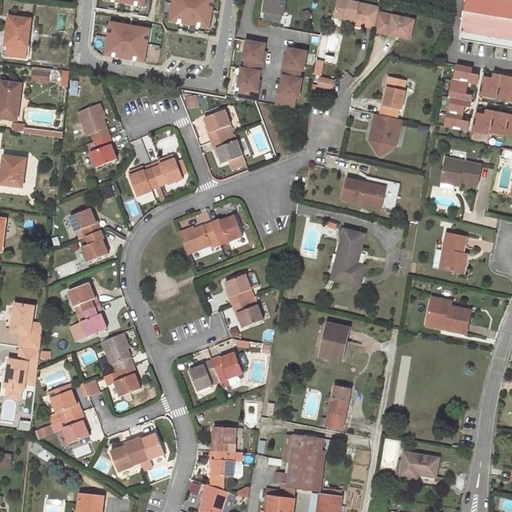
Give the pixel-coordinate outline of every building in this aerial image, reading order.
[(215,0),(172,0),(169,22),(212,27),(215,0)] [(265,11),(281,14),(283,15),(285,0),(265,0),(264,11),(265,11)] [(380,7),(347,0),(338,0),(335,16),(347,19),(348,16),(355,17),(355,21),(354,23),(375,28),(379,12),(380,7)] [(511,0),(466,0),(461,31),(511,39),(511,0)] [(281,14),(265,11),(264,18),(280,21),(281,14)] [(414,20),(379,12),(375,28),(374,30),(410,38),(414,20)] [(6,44),(5,56),(27,58),(31,20),(9,17),(7,36),(8,36),(8,45),(6,44)] [(151,27),(110,22),(105,57),(146,62),(151,27)] [(238,100),(256,102),(258,91),(256,91),(258,82),(260,73),(261,74),(263,64),(261,64),(263,54),(264,46),(246,42),(242,61),(245,61),(243,70),(241,70),(238,88),(240,89),(238,100)] [(278,95),(276,106),(294,109),(295,98),(298,99),(301,80),(299,80),(300,71),(303,72),(306,53),(288,50),(286,58),(284,68),(282,67),(281,77),(283,78),(281,86),(280,95),(278,95)] [(316,73),(322,75),(325,63),(319,61),(316,73)] [(511,91),(511,68),(494,65),(488,101),(510,105),(511,91)] [(50,83),(51,69),(35,69),(34,82),(50,83)] [(319,86),(334,89),(336,81),(322,77),(319,86)] [(383,104),(384,105),(388,87),(391,88),(393,78),(389,77),(383,104)] [(383,104),(381,115),(397,118),(399,109),(402,109),(406,91),(404,91),(406,81),(393,78),(391,88),(388,87),(384,105),(383,104)] [(21,83),(1,81),(0,90),(0,117),(17,119),(21,83)] [(189,108),(200,106),(198,95),(186,97),(189,108)] [(510,105),(488,101),(486,110),(508,114),(510,105)] [(87,136),(91,134),(94,141),(110,135),(101,113),(104,112),(100,103),(78,112),(87,136)] [(208,132),(211,141),(234,132),(226,109),(205,117),(211,131),(208,132)] [(381,115),(376,114),(370,140),(380,156),(391,149),(394,136),(398,137),(402,119),(397,118),(381,115)] [(26,124),(14,123),(13,130),(25,132),(25,128),(26,124)] [(25,132),(25,133),(63,138),(63,133),(25,128),(25,132)] [(234,132),(211,141),(214,148),(216,147),(222,163),(228,160),(231,168),(246,162),(234,132)] [(110,135),(94,141),(97,149),(91,152),(97,166),(117,158),(111,143),(113,143),(110,135)] [(26,159),(4,156),(2,174),(0,174),(0,184),(22,187),(26,159)] [(161,162),(152,165),(160,186),(168,182),(168,184),(184,178),(176,158),(161,163),(161,162)] [(442,178),(462,182),(478,184),(481,165),(446,159),(442,178)] [(160,186),(152,165),(144,168),(145,170),(129,176),(137,196),(153,190),(152,189),(160,186)] [(364,182),(346,178),(342,199),(381,207),(384,195),(378,194),(380,185),(369,183),(369,186),(364,185),(364,182)] [(462,182),(442,178),(441,187),(454,189),(454,185),(461,187),(462,182)] [(86,236),(101,230),(98,222),(96,223),(90,209),(70,216),(76,231),(83,228),(86,236)] [(219,219),(212,222),(218,238),(225,235),(228,241),(243,236),(235,216),(220,221),(219,219)] [(212,222),(187,232),(187,230),(179,232),(187,254),(211,245),(210,241),(218,238),(212,222)] [(86,236),(79,239),(88,262),(108,254),(102,239),(104,238),(101,230),(86,236)] [(341,266),(337,280),(360,285),(363,271),(354,269),(355,265),(361,235),(345,231),(337,265),(341,266)] [(459,272),(463,254),(467,238),(446,234),(444,245),(439,268),(459,272)] [(439,268),(444,245),(437,243),(433,267),(439,268)] [(463,254),(459,272),(464,273),(468,254),(463,254)] [(251,290),(245,275),(225,282),(231,297),(229,298),(232,306),(248,300),(245,293),(251,290)] [(75,306),(81,304),(84,311),(101,305),(98,298),(94,298),(89,284),(69,291),(75,306)] [(245,293),(248,300),(254,298),(251,290),(245,293)] [(447,325),(446,329),(467,333),(471,310),(450,306),(452,301),(432,297),(427,321),(447,325)] [(248,300),(232,306),(235,314),(238,313),(243,328),(263,320),(254,298),(248,300)] [(40,350),(43,325),(32,323),(35,307),(16,304),(11,331),(22,333),(25,334),(23,348),(24,348),(40,350)] [(101,305),(84,311),(87,319),(81,321),(86,336),(107,328),(101,314),(104,313),(101,305)] [(447,325),(427,321),(427,325),(446,329),(447,325)] [(327,323),(320,356),(338,360),(343,340),(346,341),(349,328),(327,323)] [(124,333),(102,341),(112,366),(116,364),(119,372),(133,366),(125,342),(126,341),(124,333)] [(40,350),(24,348),(22,361),(18,361),(9,360),(5,387),(24,390),(25,384),(36,386),(40,350)] [(219,357),(212,359),(220,381),(222,387),(230,384),(228,379),(244,373),(235,352),(220,358),(219,357)] [(220,381),(212,359),(204,363),(204,364),(189,370),(197,391),(220,381)] [(136,374),(135,370),(133,366),(119,372),(115,374),(106,377),(109,385),(116,382),(120,395),(140,388),(135,374),(136,374)] [(94,381),(85,385),(90,398),(99,394),(94,381)] [(342,430),(351,389),(335,385),(326,426),(342,430)] [(51,397),(71,389),(70,386),(50,393),(51,397)] [(67,418),(84,412),(80,403),(78,404),(72,389),(71,389),(51,397),(57,412),(50,415),(53,423),(55,423),(67,418)] [(86,418),(84,412),(67,418),(55,423),(58,431),(64,428),(69,443),(90,436),(83,419),(86,418)] [(236,428),(214,427),(213,441),(212,441),(211,451),(235,453),(236,428)] [(132,441),(138,455),(146,452),(149,459),(164,453),(157,433),(142,439),(141,438),(132,441)] [(295,435),(290,473),(289,485),(296,486),(315,489),(321,438),(295,435)] [(46,449),(30,439),(29,450),(45,460),(46,449)] [(119,471),(141,463),(138,455),(132,441),(125,444),(126,446),(111,451),(119,471)] [(242,462),(243,453),(235,453),(211,451),(210,459),(213,459),(212,476),(223,477),(234,477),(235,462),(242,462)] [(435,476),(438,458),(404,452),(400,475),(417,478),(418,473),(435,476)] [(11,466),(12,456),(3,454),(1,465),(11,466)] [(283,484),(281,497),(295,499),(296,486),(289,485),(290,473),(277,470),(274,482),(283,484)] [(223,477),(212,476),(211,487),(222,490),(223,477)] [(203,495),(205,495),(199,511),(222,511),(228,492),(222,490),(211,487),(206,485),(203,495)] [(101,511),(104,495),(81,493),(78,511),(101,511)] [(339,511),(341,497),(320,494),(318,511),(339,511)] [(266,511),(292,511),(295,499),(281,497),(269,495),(266,511)]
